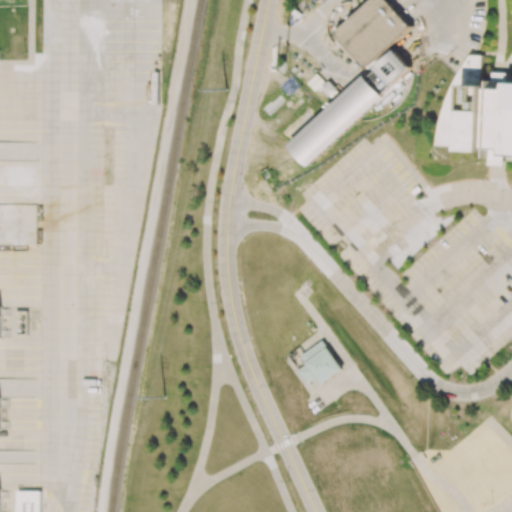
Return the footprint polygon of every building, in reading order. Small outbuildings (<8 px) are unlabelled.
[(388,0),(372,0),(335,33),(367,68),(413,27),(388,0)] [(288,144),(395,48),(415,70),(307,166),(288,144)] [(511,152),(437,147),(441,119),(448,94),(457,73),(468,54),(483,55),(484,80),(511,81),(511,152)] [(322,88),(332,98),(339,91),(329,81),(322,88)] [(0,324),(11,307),(0,306),(0,324)] [(316,377),(321,385),(343,369),(323,340),(301,356),(306,364),(298,370),(307,384),(316,377)] [(16,511),(41,511),(41,491),(17,491),(16,511)]
